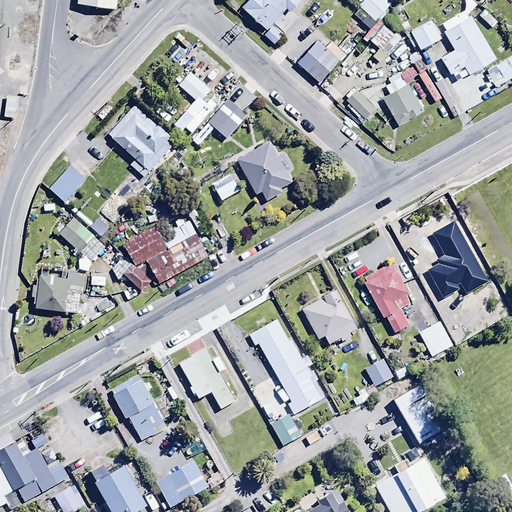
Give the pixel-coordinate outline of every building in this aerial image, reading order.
[(301,2),(299,0),(247,0),(239,9),(266,34),(263,37),(272,46),(280,37),(282,39),(290,30),(281,22),(284,19),(280,15),(284,11),(289,15),(301,2)] [(390,6),(383,0),(363,0),(357,8),(375,23),(390,6)] [(495,61),(469,18),(466,20),(462,12),(440,25),(445,33),(443,34),(453,51),(438,60),(448,77),(462,68),(467,77),(495,61)] [(440,41),(430,23),(410,33),(420,52),(440,41)] [(363,66),(376,50),(374,48),(380,41),(370,33),(351,56),(363,66)] [(315,42),(295,64),(318,84),(337,62),(340,64),(345,58),(338,51),(332,58),(315,42)] [(511,79),(511,56),(495,68),(505,84),(511,79)] [(386,98),(381,100),(397,128),(422,114),(419,107),(427,102),(420,89),(410,94),(399,74),(379,85),(386,98)] [(189,75),(178,88),(198,105),(209,93),(189,75)] [(373,110),(353,91),(344,100),(364,120),(373,110)] [(210,118),(221,102),(211,95),(200,111),(210,118)] [(6,97),(3,119),(15,121),(18,98),(6,97)] [(226,141),(245,117),(226,101),(206,125),(226,141)] [(106,137),(133,161),(127,168),(142,180),(170,149),(165,144),(169,139),(132,107),(106,137)] [(439,119),(435,112),(423,119),(427,127),(439,119)] [(290,184),(268,145),(235,163),(254,197),(259,194),(264,204),(280,195),(278,191),(290,184)] [(64,204),(83,182),(67,168),(48,190),(64,204)] [(220,202),(238,192),(230,179),(213,190),(220,202)] [(71,219),(57,236),(90,265),(104,248),(71,219)] [(181,220),(174,223),(177,229),(160,239),(167,251),(194,235),(188,224),(184,226),(181,220)] [(436,234),(422,243),(439,272),(436,274),(441,283),(453,276),(455,279),(467,272),(465,270),(474,265),(469,257),(478,251),(471,240),(461,245),(448,224),(435,232),(436,234)] [(154,230),(121,247),(132,269),(165,252),(154,230)] [(153,289),(155,288),(208,259),(196,238),(182,246),(184,249),(170,256),(168,252),(144,265),(153,280),(150,282),(153,289)] [(389,266),(361,282),(382,321),(385,319),(393,335),(407,327),(398,311),(410,304),(389,266)] [(150,284),(134,270),(132,272),(129,270),(122,277),(140,294),(150,284)] [(38,279),(38,281),(34,280),(33,288),(32,288),(30,299),(33,300),(32,306),(35,307),(34,311),(77,315),(82,274),(66,272),(65,282),(38,279)] [(443,292),(431,300),(441,319),(454,312),(443,292)] [(356,332),(335,293),(301,311),(318,342),(323,339),(328,348),(339,342),(340,344),(350,339),(349,336),(356,332)] [(287,344),(275,322),(248,336),(254,349),(258,346),(289,405),(286,407),(291,417),(323,400),(315,383),(319,381),(307,357),(300,361),(290,342),(287,344)] [(418,350),(424,362),(451,348),(439,323),(417,335),(424,347),(418,350)] [(211,361),(205,349),(177,365),(197,402),(210,395),(220,412),(235,403),(218,374),(223,371),(216,358),(211,361)] [(391,379),(383,362),(364,371),(373,388),(391,379)] [(109,393),(126,420),(129,426),(130,425),(140,443),(155,435),(152,429),(161,424),(152,406),(153,405),(138,378),(109,393)] [(417,386),(391,402),(417,446),(443,431),(417,386)] [(346,424),(342,416),(324,426),(328,434),(346,424)] [(287,418),(270,427),(281,448),(299,438),(287,418)] [(20,442),(0,452),(0,509),(10,504),(14,511),(30,511),(81,485),(70,464),(59,470),(46,447),(28,457),(20,442)] [(133,463),(125,468),(132,480),(141,475),(133,463)] [(206,488),(192,463),(154,484),(168,510),(206,488)] [(422,511),(442,502),(422,463),(373,487),(385,511),(422,511)] [(89,475),(94,484),(92,485),(107,511),(137,511),(144,508),(122,468),(106,477),(101,468),(89,475)] [(511,490),(503,476),(490,484),(503,508),(509,504),(510,505),(511,504),(511,490)] [(345,511),(341,504),(336,506),(330,495),(316,502),(319,507),(309,511),(345,511)]
